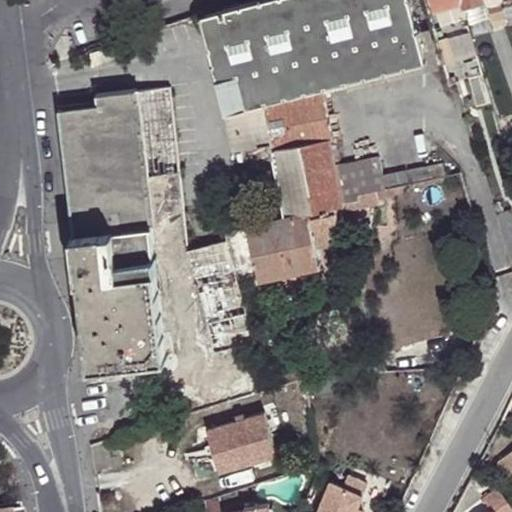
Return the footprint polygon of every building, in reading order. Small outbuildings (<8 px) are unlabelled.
[(247,0),(200,13),(225,113),(246,107),(346,80),(423,60),(427,59),(421,35),(411,0),(247,0)] [(440,24),(465,16),(463,3),(461,0),(429,0),(432,8),(435,7),(440,24)] [(433,29),(445,67),(455,63),(444,26),(433,29)] [(431,32),(421,35),(427,59),(441,71),(431,32)] [(123,45),(93,55),(95,68),(127,56),(123,45)] [(423,60),(346,80),(349,95),(438,72),(441,71),(427,59),(423,60)] [(99,104),(114,228),(153,223),(149,178),(140,95),(139,91),(96,95),(96,105),(99,104)] [(149,178),(182,174),(172,91),(140,95),(149,178)] [(274,150),(332,140),(334,139),(325,94),(265,105),(267,114),(272,142),(274,150)] [(59,109),(74,234),(114,228),(99,104),(96,105),(80,107),(62,109),(59,109)] [(246,107),(225,113),(227,121),(249,117),(246,107)] [(272,142),(267,114),(249,117),(227,121),(233,149),(259,145),(272,142)] [(358,194),(389,187),(383,156),(337,166),(332,140),(274,150),(282,194),(284,206),(286,217),(309,212),(335,207),(360,199),(358,194)] [(160,290),(198,287),(188,250),(182,174),(149,178),(153,223),(158,270),(160,290)] [(284,206),(282,194),(247,201),(249,212),(284,206)] [(339,226),(335,207),(309,212),(311,220),(322,218),(324,229),(339,226)] [(323,266),(311,220),(309,212),(286,217),(249,225),(258,270),(260,279),(323,266)] [(498,217),(508,247),(511,245),(511,218),(511,214),(498,217)] [(153,223),(114,228),(120,275),(158,270),(153,223)] [(258,270),(249,225),(225,231),(227,240),(237,275),(258,270)] [(169,357),(166,336),(160,290),(158,270),(120,275),(114,228),(74,234),(92,365),(129,362),(146,360),(169,357)] [(210,331),(217,352),(256,343),(256,342),(245,306),(237,275),(227,240),(188,250),(198,287),(210,331)] [(166,336),(210,331),(198,287),(160,290),(166,336)] [(387,371),(385,354),(341,368),(342,373),(387,371)] [(256,390),(307,376),(303,361),(256,375),(256,390)] [(212,431),(225,471),(278,455),(266,413),(241,421),(235,423),(212,431)] [(212,475),(225,471),(212,431),(200,435),(212,475)] [(92,445),(95,474),(125,468),(119,437),(92,445)] [(511,451),(499,461),(509,475),(511,472),(511,451)] [(348,474),(343,485),(364,494),(370,483),(348,474)] [(330,479),(321,502),(345,511),(355,511),(358,507),(364,494),(343,485),(330,479)] [(511,511),(511,508),(497,489),(483,499),(492,511),(490,511),(511,511)] [(345,511),(321,502),(317,511),(345,511)]
